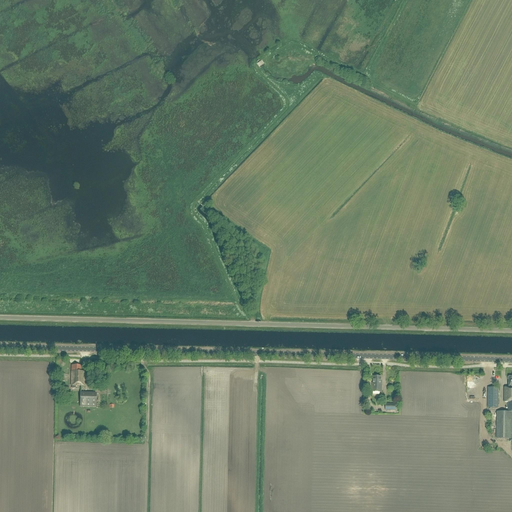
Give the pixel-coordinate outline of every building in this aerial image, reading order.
[(81,366),(71,366),(71,386),(85,386),(85,372),(81,372),(81,366)] [(381,377),(373,377),(373,383),(372,383),(372,392),(382,392),(382,382),(381,382),(381,377)] [(511,377),(509,377),(509,388),(504,388),(504,402),(508,402),(508,412),(497,412),(496,439),(511,439),(511,412),(511,377)] [(498,388),(488,388),(488,408),(498,408),(498,388)] [(96,395),(80,395),(80,407),(96,407),(96,395)]
